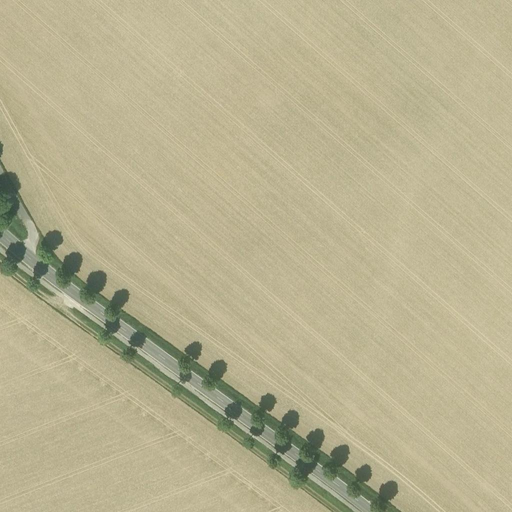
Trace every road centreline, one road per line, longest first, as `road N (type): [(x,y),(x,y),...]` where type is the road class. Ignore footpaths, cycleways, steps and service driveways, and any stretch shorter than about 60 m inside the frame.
road 1 (tertiary): [(370,511),(0,232)]
road 2 (track): [(331,511),(0,265)]
